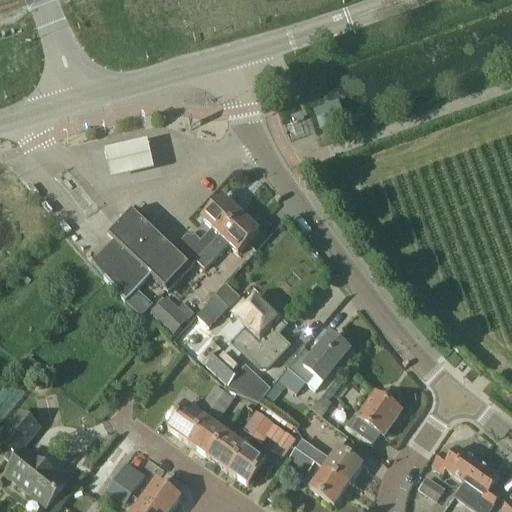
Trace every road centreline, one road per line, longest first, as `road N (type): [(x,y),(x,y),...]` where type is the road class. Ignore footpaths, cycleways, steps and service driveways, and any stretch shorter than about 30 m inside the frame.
road 1 (tertiary): [(453,396),(274,173),(224,60)]
road 2 (secondary): [(224,60),(405,0)]
road 3 (secondary): [(76,102),(224,60)]
road 4 (residential): [(388,511),(392,484),(453,396)]
road 5 (residential): [(216,497),(120,423)]
